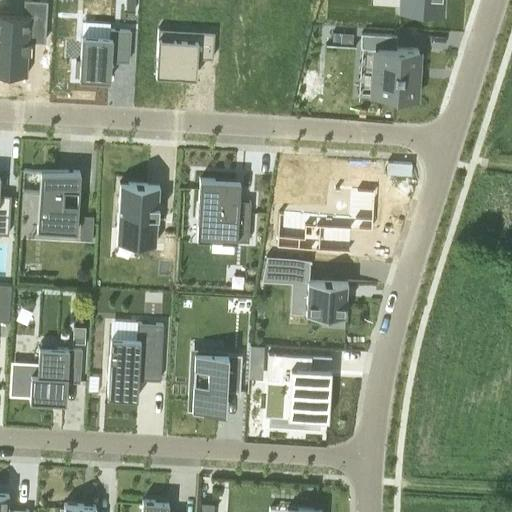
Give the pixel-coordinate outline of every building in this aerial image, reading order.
[(0,64),(27,66),(29,28),(45,29),(46,0),(25,0),(26,6),(0,4),(0,64)] [(400,0),(400,8),(440,10),(440,0),(400,0)] [(76,60),(75,75),(79,75),(79,79),(109,80),(110,59),(128,60),(130,29),(110,28),(109,36),(81,35),(80,60),(76,60)] [(158,28),(155,74),(190,76),(192,56),(212,57),(213,39),(188,38),(189,30),(158,28)] [(270,32),(240,30),(236,86),(267,88),(270,32)] [(361,33),(360,46),(377,48),(374,95),(415,97),(418,48),(395,46),(396,35),(361,33)] [(38,194),(36,228),(45,229),(76,231),(80,170),(39,168),(38,194)] [(200,178),(196,238),(248,240),(250,201),(238,200),(240,180),(235,180),(200,178)] [(116,226),(116,241),(131,242),(155,243),(158,198),(158,183),(147,182),(119,181),(116,226)] [(351,187),(349,215),(332,214),(278,210),(276,245),(349,249),(350,235),(350,227),(372,228),(374,188),(351,187)] [(0,233),(8,234),(10,194),(0,193),(0,233)] [(91,239),(92,223),(93,216),(81,215),(80,239),(91,239)] [(298,261),(297,278),(307,279),(305,312),(308,313),(319,313),(345,315),(347,281),(347,280),(309,278),(310,262),(298,261)] [(10,296),(0,294),(0,320),(8,321),(10,296)] [(110,337),(106,396),(136,398),(137,378),(159,379),(163,323),(137,322),(136,338),(110,337)] [(30,373),(29,400),(54,401),(63,402),(65,402),(65,399),(65,396),(66,381),(79,381),(80,364),(81,348),(56,347),(57,343),(40,342),(39,346),(38,346),(36,373),(30,373)] [(252,342),(250,374),(265,374),(266,342),(252,342)] [(194,352),(191,404),(212,405),(211,410),(218,410),(225,411),(226,390),(239,391),(241,354),(228,353),(194,352)] [(274,354),(271,409),(287,410),(286,417),(327,419),(330,369),(308,367),(309,356),(274,354)] [(0,490),(0,511),(28,511),(29,509),(7,508),(8,491),(0,490)] [(166,511),(168,501),(142,500),(141,511),(166,511)] [(59,506),(58,511),(94,511),(95,511),(95,505),(83,504),(63,502),(63,507),(59,506)] [(212,511),(214,503),(202,502),(200,511),(212,511)]
